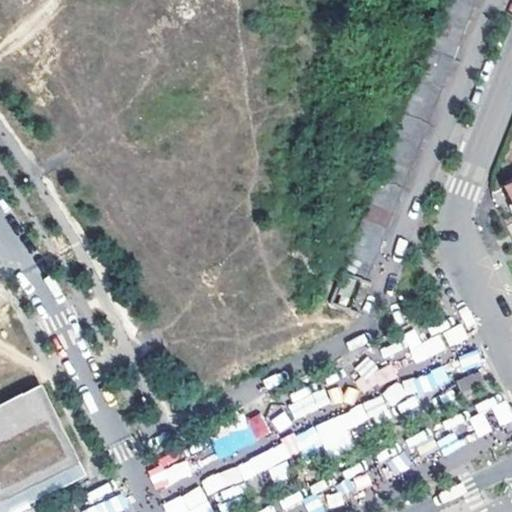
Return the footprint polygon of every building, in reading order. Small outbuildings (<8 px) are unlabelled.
[(64,0),(23,0),(31,16),(64,0)] [(244,0),(202,0),(210,16),(221,37),(255,20),(244,0)] [(264,0),(272,13),(291,3),(297,0),(264,0)] [(297,0),(291,3),(294,10),(314,0),(297,0)] [(448,0),(449,1),(472,10),(476,0),(448,0)] [(472,10),(449,1),(444,13),(467,23),(472,10)] [(181,8),(151,23),(171,62),(190,52),(201,47),(190,26),(181,8)] [(444,13),(439,25),(463,34),(467,23),(444,13)] [(210,16),(190,26),(201,47),(190,52),(194,59),(224,44),(221,37),(210,16)] [(463,34),(439,25),(434,38),(458,48),(463,34)] [(135,29),(101,46),(110,64),(121,85),(154,68),(135,29)] [(458,48),(434,38),(428,52),(452,61),(458,48)] [(428,52),(424,64),(448,73),(452,61),(428,52)] [(80,56),(51,71),(71,110),(90,101),(100,95),(90,74),(80,56)] [(110,64),(90,74),(100,95),(90,101),(94,107),(124,92),(121,85),(110,64)] [(448,73),(424,64),(418,77),(442,87),(448,73)] [(442,87),(418,77),(414,89),(438,98),(442,87)] [(438,98),(414,89),(409,102),(433,111),(438,98)] [(409,102),(404,114),(428,123),(433,111),(409,102)] [(404,114),(399,128),(423,137),(428,123),(404,114)] [(293,117),(241,140),(265,193),(317,170),(293,117)] [(423,137),(399,128),(394,140),(418,150),(423,137)] [(394,140),(388,154),(412,164),(418,150),(394,140)] [(412,164),(388,154),(383,167),(407,176),(412,164)] [(407,176),(383,167),(378,180),(402,190),(407,176)] [(402,190),(378,180),(373,194),(397,204),(402,190)] [(295,356),(216,187),(149,218),(229,387),(295,356)] [(397,204),(373,194),(368,208),(392,217),(397,204)] [(392,217),(368,208),(363,219),(387,229),(392,217)] [(363,219),(358,231),(382,240),(387,229),(363,219)] [(382,240),(358,231),(354,244),(378,253),(382,240)] [(378,253),(354,244),(347,259),(372,269),(378,253)] [(372,269),(347,259),(342,273),(366,282),(372,269)] [(347,307),(356,281),(345,277),(338,295),(342,296),(339,304),(347,307)] [(0,406),(41,387),(26,357),(21,360),(8,335),(13,333),(0,306),(0,406)] [(41,387),(0,406),(0,502),(16,494),(53,477),(79,464),(41,387)] [(206,478),(212,490),(286,459),(281,447),(206,478)] [(0,502),(0,511),(12,511),(85,477),(79,464),(53,477),(16,494),(0,502)] [(213,511),(200,485),(163,504),(167,511),(213,511)]
